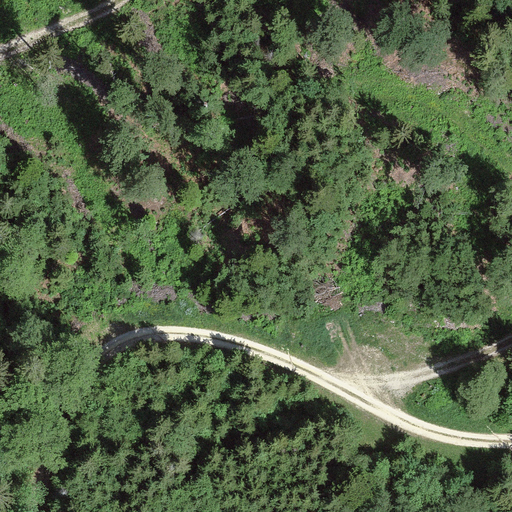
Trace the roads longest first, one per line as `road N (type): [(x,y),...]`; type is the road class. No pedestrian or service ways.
road 1 (track): [(36,511),(55,425),(85,371),(117,346),(156,334),(237,343),(434,432),(511,440)]
road 2 (track): [(338,386),(400,381),(511,342)]
